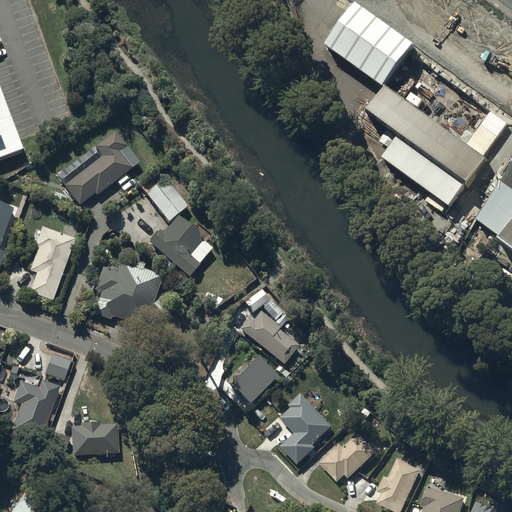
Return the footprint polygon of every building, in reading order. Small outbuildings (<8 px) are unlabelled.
[(499,25),(463,0),(454,0),(449,8),(507,49),(511,41),(511,40),(496,29),(499,25)] [(383,92),(415,48),(354,5),(322,49),(383,92)] [(504,51),(471,28),(442,69),(474,92),(504,51)] [(487,164),(390,94),(371,121),(398,140),(381,162),(452,213),(487,164)] [(511,95),(501,110),(511,118),(511,95)] [(0,166),(24,157),(0,97),(0,166)] [(102,160),(65,191),(80,208),(94,196),(97,200),(138,165),(114,136),(95,152),(102,160)] [(188,212),(164,183),(145,198),(166,225),(162,230),(159,228),(149,240),(189,274),(211,246),(185,219),(179,223),(177,220),(188,212)] [(511,186),(506,194),(511,197),(511,240),(502,255),(511,261),(511,186)] [(0,256),(0,248),(12,214),(0,210),(0,270),(4,258),(0,256)] [(74,242),(42,232),(35,252),(37,253),(30,275),(36,277),(29,297),(53,305),(74,242)] [(118,271),(102,266),(95,289),(100,291),(93,312),(110,318),(111,315),(144,326),(161,275),(143,269),(145,263),(132,259),(130,264),(122,261),(118,271)] [(261,289),(245,302),(252,311),(268,298),(261,289)] [(272,299),(263,307),(274,319),(283,311),(272,299)] [(249,317),(240,328),(284,363),(298,344),(278,328),(280,326),(260,311),(253,320),(249,317)] [(38,387),(20,380),(13,400),(19,402),(13,421),(42,430),(59,385),(41,379),(38,387)] [(293,405),(281,416),(295,431),(281,444),(298,462),(315,445),(313,442),(332,424),(301,391),(290,402),(293,405)] [(80,425),(71,425),(72,455),(118,452),(117,423),(96,424),(96,421),(80,422),(80,425)] [(340,443),(320,461),(337,480),(345,473),(348,476),(376,451),(358,431),(343,446),(340,443)] [(382,492),(378,502),(399,511),(400,511),(420,468),(398,458),(389,477),(385,475),(378,490),(382,492)] [(30,481),(11,511),(12,511),(48,511),(57,499),(30,481)] [(462,511),(467,496),(428,484),(422,504),(424,504),(421,511),(462,511)] [(504,511),(477,500),(471,511),(504,511)]
